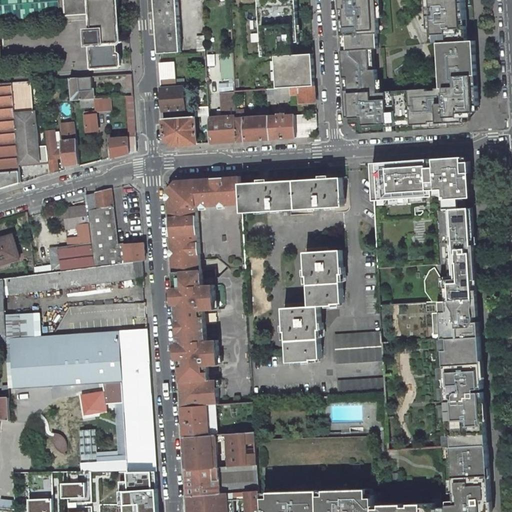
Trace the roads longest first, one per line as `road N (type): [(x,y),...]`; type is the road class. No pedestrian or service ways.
road 1 (residential): [(151,161),(179,511)]
road 2 (residential): [(151,161),(332,152)]
road 3 (residential): [(332,152),(511,140)]
road 4 (residential): [(141,0),(151,161)]
road 5 (residential): [(0,207),(151,161)]
road 6 (residential): [(324,0),(332,152)]
